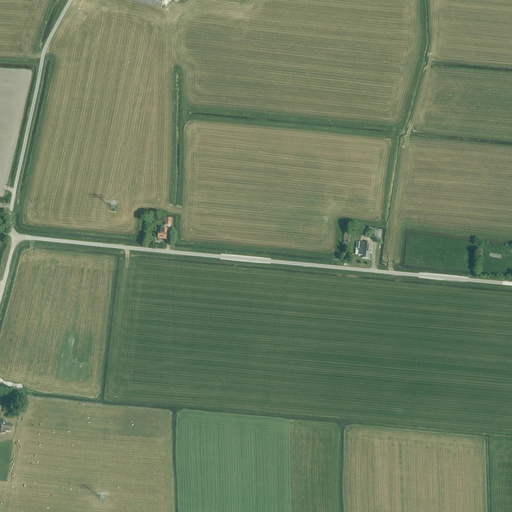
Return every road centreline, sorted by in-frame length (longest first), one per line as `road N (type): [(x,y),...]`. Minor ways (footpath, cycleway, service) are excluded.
road 1 (unclassified): [(511,284),(15,236)]
road 2 (unclassified): [(15,236),(12,198),(42,55),(70,0)]
